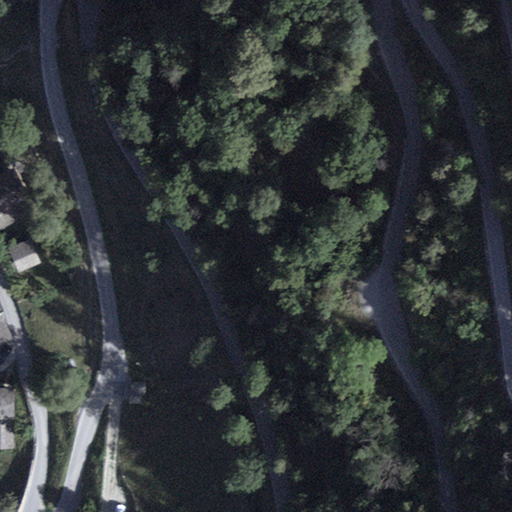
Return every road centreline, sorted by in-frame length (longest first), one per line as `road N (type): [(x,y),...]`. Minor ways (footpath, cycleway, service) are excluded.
road 1 (unclassified): [(284,511),(223,315),(103,98),(87,0)]
road 2 (unclassified): [(379,0),(413,134),(386,304),(439,431),(448,511)]
road 3 (unclassified): [(50,0),(55,100),(111,318),(107,368),(66,511)]
road 4 (unclassified): [(511,362),(478,135),(463,90),(409,0)]
road 5 (unclassified): [(30,511),(43,431),(0,285)]
